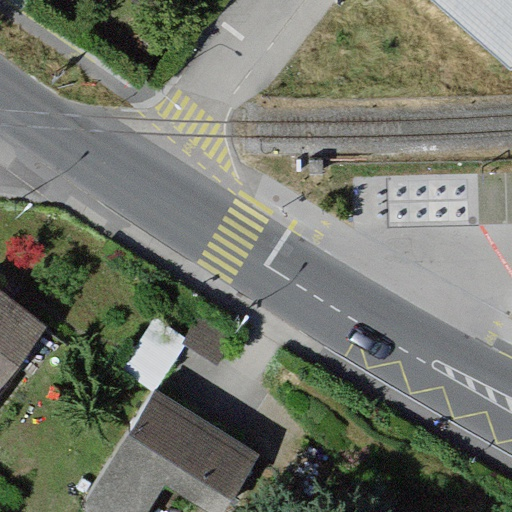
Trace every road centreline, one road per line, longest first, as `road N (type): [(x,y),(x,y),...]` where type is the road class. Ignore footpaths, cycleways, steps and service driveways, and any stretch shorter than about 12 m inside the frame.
road 1 (secondary): [(127,182),(511,398)]
road 2 (secondary): [(0,102),(127,182)]
road 3 (residential): [(127,182),(0,179)]
